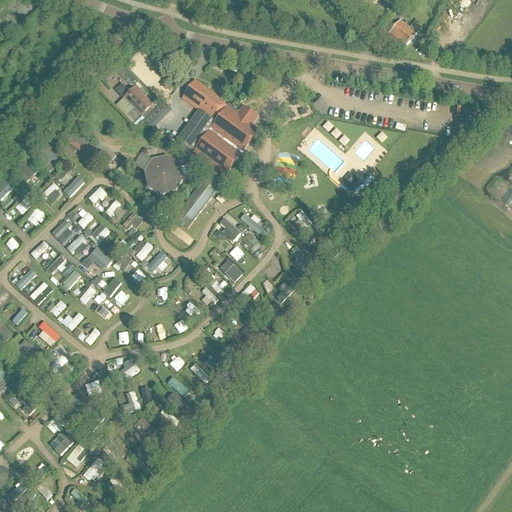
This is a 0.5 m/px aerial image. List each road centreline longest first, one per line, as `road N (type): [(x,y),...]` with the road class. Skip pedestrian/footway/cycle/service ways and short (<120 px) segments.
road 1 (track): [(249,193),(279,237),(194,335),(100,358),(30,432),(0,426)]
road 2 (tertiary): [(511,97),(164,30)]
road 3 (unclassified): [(0,160),(105,57),(130,19)]
road 4 (track): [(189,256),(87,348)]
road 5 (track): [(100,358),(0,279)]
